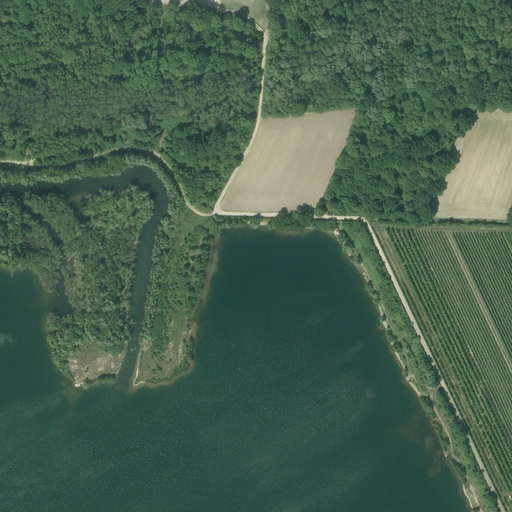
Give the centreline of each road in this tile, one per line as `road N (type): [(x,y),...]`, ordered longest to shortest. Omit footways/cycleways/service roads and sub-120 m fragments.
road 1 (track): [(502,511),(364,218)]
road 2 (track): [(364,218),(212,210),(261,116)]
road 3 (track): [(262,37),(238,16),(52,0)]
road 4 (track): [(364,218),(511,224)]
